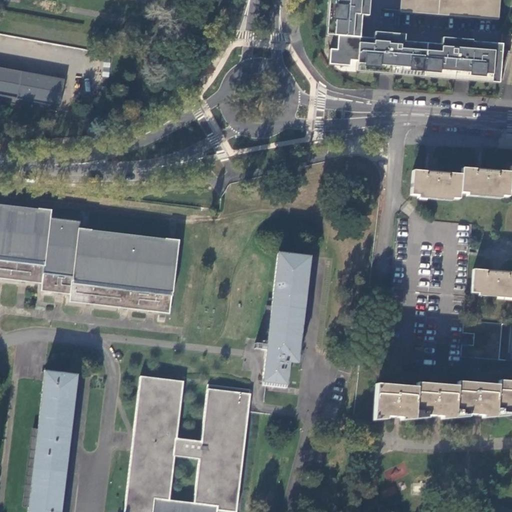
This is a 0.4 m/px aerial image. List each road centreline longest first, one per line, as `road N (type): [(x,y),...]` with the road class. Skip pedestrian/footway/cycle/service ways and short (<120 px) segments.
road 1 (unclassified): [(47,165),(166,165),(241,131)]
road 2 (unclassified): [(220,92),(139,140),(47,165)]
road 3 (secondary): [(385,113),(511,122)]
road 4 (residential): [(511,443),(387,440)]
